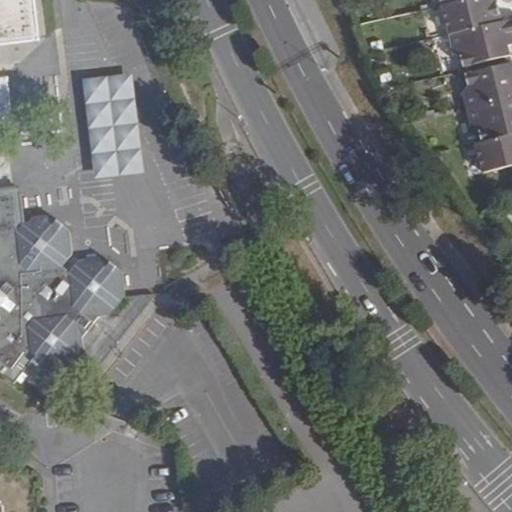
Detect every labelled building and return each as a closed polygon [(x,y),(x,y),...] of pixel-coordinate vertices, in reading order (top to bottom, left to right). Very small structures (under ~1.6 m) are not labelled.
[(0,80),(0,44),(38,40),(33,0),(0,0),(0,372),(15,384),(18,381),(33,362),(47,372),(69,368),(84,350),(83,337),(99,318),(111,315),(125,298),(122,272),(104,258),(80,261),(66,279),(58,273),(72,255),(70,231),(51,216),(34,218),(29,224),(24,224),(20,188),(0,190),(0,117),(11,117),(7,80),(0,80)] [(465,0),(446,5),(453,34),(506,21),(500,0),(465,0)] [(511,35),(511,19),(506,21),(453,34),(456,50),(465,54),(467,66),(511,55),(511,48),(509,36),(511,35)] [(471,109),(511,100),(511,65),(469,74),(472,86),(467,92),(471,109)] [(89,178),(140,175),(134,73),(83,77),(89,178)] [(484,143),(511,136),(511,100),(471,109),(474,127),(481,130),(484,143)] [(511,166),(511,136),(484,143),(478,144),(485,173),(511,166)]
